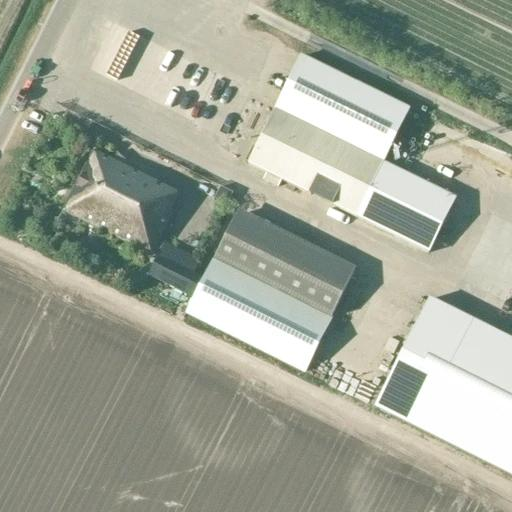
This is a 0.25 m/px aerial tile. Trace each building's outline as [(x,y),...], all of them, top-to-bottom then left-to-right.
[(410,110),(302,56),(248,166),(429,255),(455,200),(383,164),(410,110)] [(95,149),(63,213),(152,257),(174,212),(172,211),(179,193),(95,149)] [(331,320),(353,275),(236,217),(214,261),(205,280),(194,300),(187,314),(304,373),(331,320)] [(148,278),(194,300),(205,280),(158,257),(148,278)] [(511,341),(430,300),(374,410),(511,479),(511,341)]
